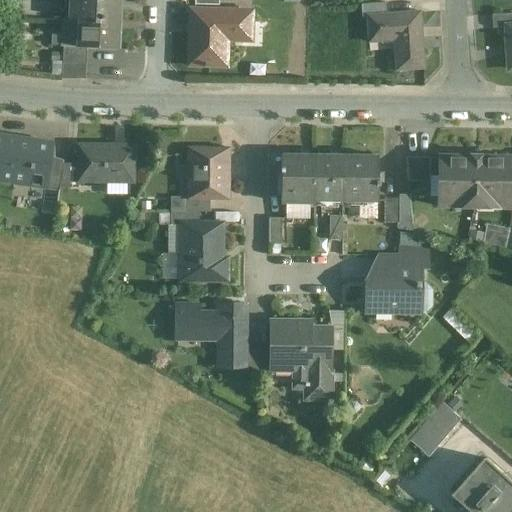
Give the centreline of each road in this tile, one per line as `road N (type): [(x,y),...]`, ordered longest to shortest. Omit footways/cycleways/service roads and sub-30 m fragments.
road 1 (residential): [(333,277),(259,276),(259,103)]
road 2 (residential): [(259,103),(467,103)]
road 3 (residential): [(0,89),(156,103)]
